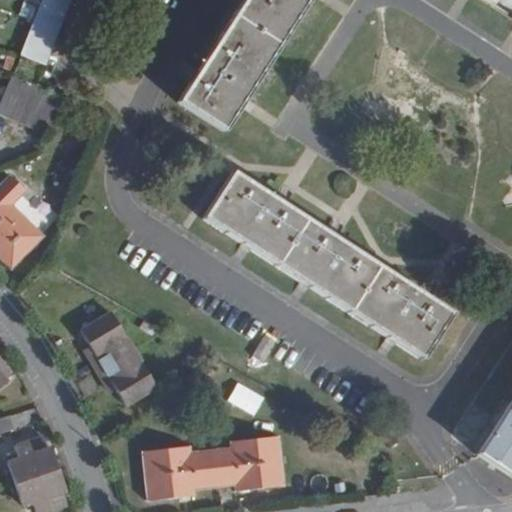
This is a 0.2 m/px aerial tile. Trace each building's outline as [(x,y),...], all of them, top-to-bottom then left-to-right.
[(42,0),(39,10),(65,21),(73,0),(42,0)] [(311,0),(245,0),(179,102),(223,132),(311,0)] [(511,0),(499,0),(511,8),(511,0)] [(65,21),(39,10),(19,59),(17,64),(44,74),(65,21)] [(27,80),(13,75),(0,107),(0,112),(11,117),(27,80)] [(37,86),(27,80),(11,117),(23,122),(37,86)] [(23,122),(35,126),(51,91),(37,86),(23,122)] [(48,131),(63,96),(51,91),(35,126),(48,131)] [(24,189),(6,173),(0,179),(0,256),(11,267),(41,233),(9,206),(24,189)] [(205,221),(419,356),(449,312),(235,174),(205,221)] [(449,312),(419,356),(423,359),(454,315),(449,312)] [(80,355),(92,375),(129,352),(106,315),(74,336),(84,352),(80,355)] [(129,352),(92,375),(105,396),(109,394),(119,409),(152,389),(129,352)] [(239,381),(229,400),(256,415),(266,396),(239,381)] [(511,401),(477,454),(506,474),(511,465),(511,401)] [(393,438),(381,421),(373,427),(384,443),(393,438)] [(24,478),(62,465),(58,451),(51,435),(20,444),(24,455),(18,457),(24,478)] [(190,483),(218,481),(232,479),(234,486),(276,481),(271,435),(229,440),(230,446),(213,448),(187,450),(185,444),(137,450),(142,496),(190,491),(190,483)] [(68,489),(62,465),(24,478),(30,500),(37,499),(42,510),(67,503),(65,490),(68,489)]
